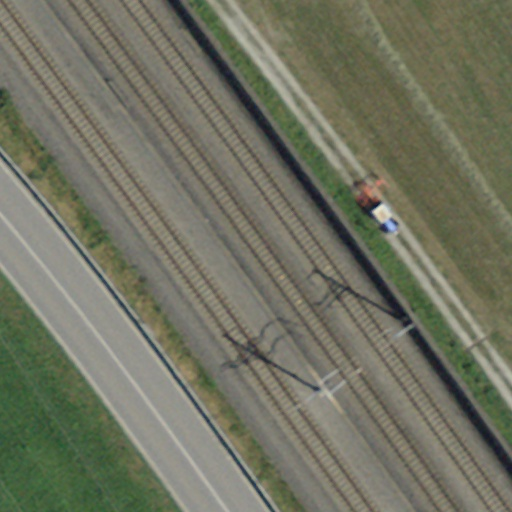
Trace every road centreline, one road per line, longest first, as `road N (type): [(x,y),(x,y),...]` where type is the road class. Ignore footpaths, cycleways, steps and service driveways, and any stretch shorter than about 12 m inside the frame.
road 1 (track): [(511,393),(217,0)]
road 2 (unclassified): [(233,511),(0,220)]
